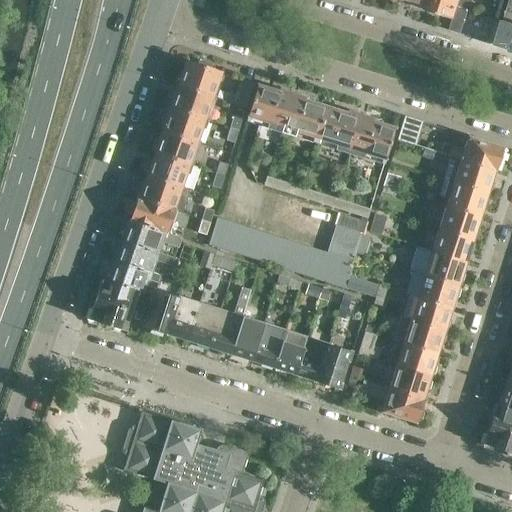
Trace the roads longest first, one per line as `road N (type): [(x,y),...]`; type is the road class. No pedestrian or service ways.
road 1 (primary): [(0,354),(117,0)]
road 2 (residential): [(162,20),(511,129)]
road 3 (tertiary): [(54,334),(162,20)]
road 4 (residential): [(313,421),(54,334)]
road 5 (primary): [(65,0),(0,237)]
road 6 (residential): [(511,70),(282,0)]
road 7 (residential): [(442,460),(511,237)]
road 8 (tertiary): [(0,491),(54,334)]
road 9 (residential): [(442,460),(313,421)]
